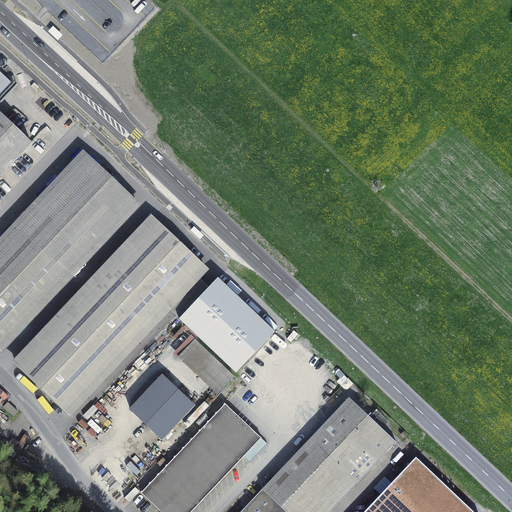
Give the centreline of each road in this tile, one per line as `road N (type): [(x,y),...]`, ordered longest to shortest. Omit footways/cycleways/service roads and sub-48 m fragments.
road 1 (primary): [(511,498),(0,15)]
road 2 (track): [(511,320),(183,11)]
road 3 (unclassified): [(0,374),(114,511)]
